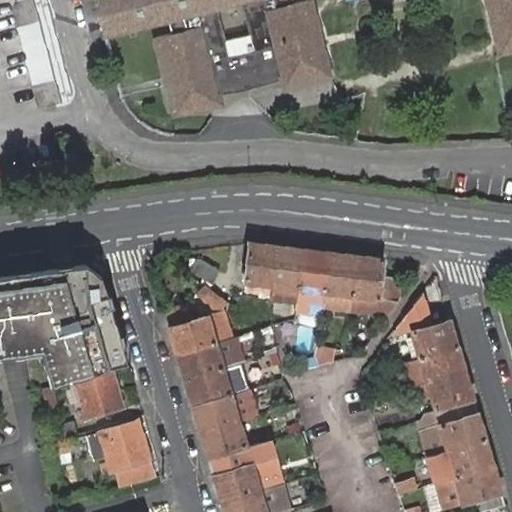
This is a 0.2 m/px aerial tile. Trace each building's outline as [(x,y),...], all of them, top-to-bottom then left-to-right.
[(511,0),(93,0),(104,38),(168,22),(170,33),(155,37),(165,76),(171,75),(174,114),(219,103),(217,95),(282,78),(284,86),(329,75),(316,45),(314,40),(320,38),(309,0),(303,0),(293,2),(292,0),(488,0),(496,28),(501,26),(502,47),(502,52),(511,49),(511,0)] [(217,95),(219,103),(284,86),(282,78),(217,95)] [(276,245),(249,242),(244,281),(271,285),(276,245)] [(303,249),(276,245),(271,285),(298,288),(303,249)] [(323,305),(325,291),(330,252),(303,249),(298,288),(297,300),(295,311),(322,314),(323,305)] [(330,252),(325,291),(351,295),(356,255),(330,252)] [(379,298),(398,300),(401,280),(382,278),(384,258),(356,255),(351,295),(379,298)] [(197,258),(190,271),(212,283),(219,270),(197,258)] [(0,356),(0,357),(26,353),(41,351),(51,385),(75,378),(93,372),(110,367),(127,363),(114,319),(101,276),(85,264),(80,265),(16,274),(0,275),(0,356)] [(271,285),(244,281),(244,289),(271,293),(271,285)] [(224,300),(204,284),(195,294),(214,311),(224,300)] [(270,297),(297,300),(298,288),(271,285),(271,293),(270,297)] [(351,295),(325,291),(323,305),(350,308),(351,295)] [(378,312),(379,298),(351,295),(350,308),(378,312)] [(164,311),(169,326),(192,319),(187,304),(164,311)] [(192,319),(169,326),(177,353),(215,342),(211,327),(207,315),(192,319)] [(457,346),(449,319),(411,330),(419,357),(457,346)] [(215,342),(233,337),(229,321),(211,327),(215,342)] [(270,325),(256,329),(260,343),(273,339),(270,325)] [(233,337),(215,342),(177,353),(184,379),(223,367),(237,363),(245,361),(237,335),(233,337)] [(334,360),(333,344),(315,346),(316,361),(334,360)] [(457,346),(419,357),(426,383),(465,371),(457,346)] [(408,360),(406,361),(413,387),(415,386),(426,383),(419,357),(408,360)] [(123,408),(110,367),(93,372),(75,378),(84,410),(79,412),(81,420),(123,408)] [(223,367),(184,379),(192,405),(230,393),(223,367)] [(473,398),(465,371),(426,383),(415,386),(413,387),(410,387),(415,403),(432,398),(435,409),(473,398)] [(55,406),(51,385),(42,388),(46,408),(55,406)] [(238,419),(251,415),(244,389),(242,390),(230,393),(238,419)] [(192,405),(200,431),(238,419),(230,393),(192,405)] [(428,456),(432,455),(435,454),(436,454),(447,450),(486,439),(478,412),(473,398),(435,409),(439,423),(426,428),(424,428),(420,429),(428,456)] [(422,412),(421,418),(424,428),(426,428),(439,423),(435,409),(422,412)] [(200,431),(208,457),(247,446),(238,419),(200,431)] [(72,420),(50,426),(53,440),(67,436),(76,433),(72,420)] [(116,470),(121,487),(154,477),(149,460),(137,420),(85,435),(89,447),(93,460),(106,456),(107,461),(111,471),(116,470)] [(67,436),(53,440),(57,455),(71,451),(67,436)] [(455,476),(494,465),(486,439),(447,450),(436,454),(435,454),(428,456),(436,481),(444,479),(455,476)] [(247,446),(251,463),(264,459),(260,442),(247,446)] [(213,474),(221,501),(259,490),(276,485),(281,483),(285,482),(287,481),(279,454),(264,459),(251,463),(247,446),(208,457),(213,474)] [(103,474),(111,471),(107,461),(100,463),(103,474)] [(463,503),(477,498),(501,491),(494,465),(455,476),(444,479),(436,481),(444,509),(449,507),(463,503)] [(221,501),(224,511),(279,511),(285,510),(293,508),(285,482),(281,483),(276,485),(259,490),(221,501)] [(501,491),(477,498),(480,511),(505,504),(501,491)]
